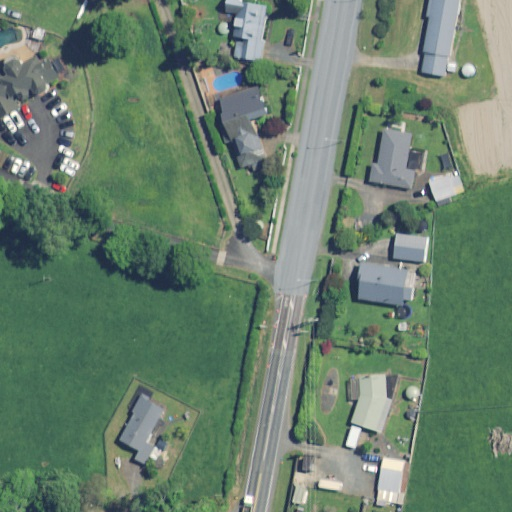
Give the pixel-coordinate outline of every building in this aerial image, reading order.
[(260,59),(269,5),(244,0),(231,0),(230,10),(241,11),(237,34),(240,35),(237,55),(260,59)] [(462,0),(432,0),(430,15),(433,16),(427,50),(428,50),(425,70),(449,74),(462,0)] [(0,116),(1,118),(22,107),(20,102),(40,91),(44,93),(52,89),(53,84),(52,81),(63,75),(53,57),(43,62),(39,54),(27,60),(26,58),(19,57),(13,60),(10,67),(11,69),(4,73),(2,70),(0,70),(0,116)] [(262,85),(224,97),(246,165),(268,158),(255,117),(274,111),(269,97),(266,98),(262,85)] [(432,115),(421,113),(419,125),(430,127),(432,115)] [(377,162),(374,180),(416,187),(419,169),(409,167),(416,133),(388,128),(382,162),(377,162)] [(452,174),(433,181),(439,200),(459,193),(452,174)] [(430,236),(400,232),(396,257),(427,261),(430,236)] [(413,269),(366,261),(360,297),(407,304),(413,269)] [(385,431),(395,400),(389,398),(390,374),(364,375),(365,395),(356,422),(385,431)] [(138,412),(123,439),(143,450),(139,458),(148,463),(157,446),(149,441),(167,409),(144,396),(136,411),(138,412)] [(315,455),(306,454),(305,468),(314,469),(315,455)] [(388,456),(382,489),(401,493),(407,460),(388,456)] [(343,480),(325,477),(324,485),(341,488),(343,480)] [(305,487),(294,484),(290,502),(301,504),(305,487)] [(401,493),(382,489),(380,499),(405,504),(406,494),(401,493)] [(324,511),(323,497),(308,499),(309,511),(324,511)]
